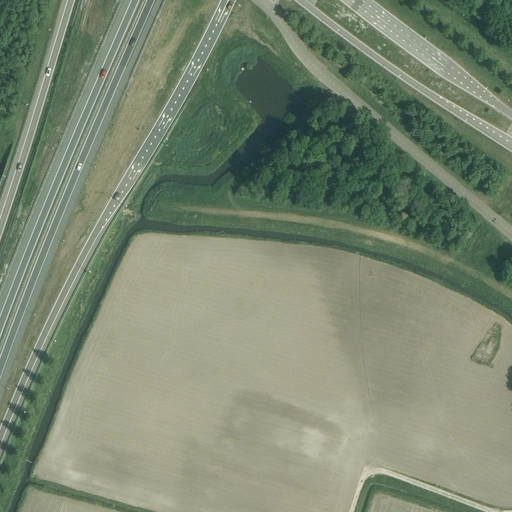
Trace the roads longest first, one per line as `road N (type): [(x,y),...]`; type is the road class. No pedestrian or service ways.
road 1 (trunk): [(0,437),(99,224),(224,0)]
road 2 (trunk): [(0,368),(151,0)]
road 3 (trunk): [(136,0),(0,329)]
road 4 (primary): [(299,0),(511,146)]
road 5 (trunk): [(71,0),(0,230)]
road 6 (primary): [(511,116),(357,0)]
road 7 (track): [(487,511),(371,471),(352,511)]
